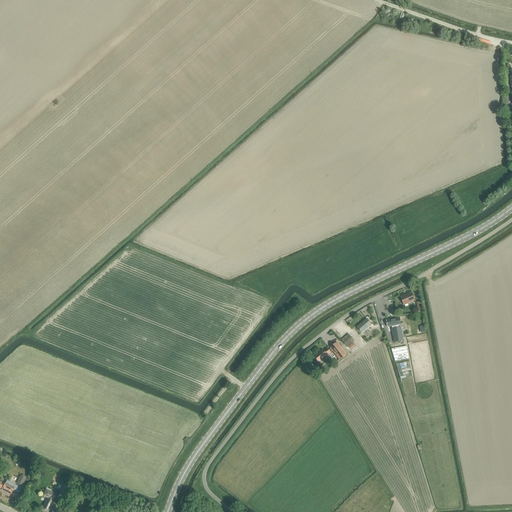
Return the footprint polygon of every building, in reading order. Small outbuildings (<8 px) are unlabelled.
[(404,305),(414,301),(411,293),(401,298),(404,305)] [(403,341),(400,327),(399,328),(398,325),(401,324),(400,318),(386,321),(387,327),(392,326),(392,329),(395,343),(403,341)] [(357,327),(362,333),(371,325),(367,319),(357,327)] [(341,340),(347,347),(354,341),(348,334),(341,340)] [(323,350),(314,357),(318,363),(333,352),(339,360),(346,355),(337,343),(328,350),(327,348),(324,351),(323,350)] [(407,346),(391,349),(401,379),(412,377),(407,346)] [(16,484),(21,487),(25,479),(20,476),(16,484)] [(17,486),(7,481),(5,484),(0,482),(0,488),(2,489),(1,490),(10,495),(12,491),(18,493),(21,488),(17,486)] [(49,498),(42,511),(45,511),(47,511),(54,498),(57,499),(59,494),(64,497),(67,489),(63,487),(60,492),(56,490),(54,494),(46,491),(44,496),(49,498)]
